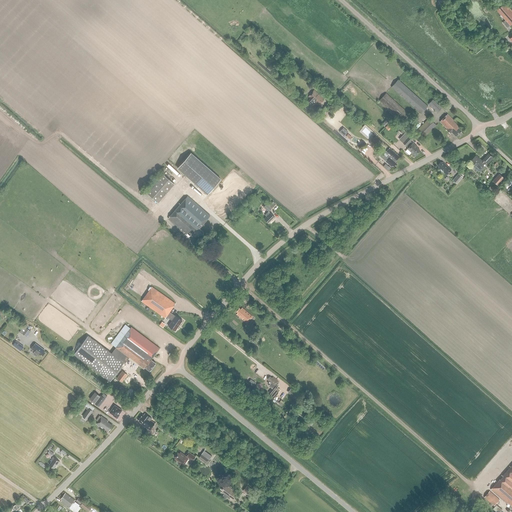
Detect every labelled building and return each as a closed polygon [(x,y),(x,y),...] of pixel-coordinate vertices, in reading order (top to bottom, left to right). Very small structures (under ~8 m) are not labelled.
[(503,3),(496,11),(510,26),(511,23),(511,9),(509,6),(507,7),(503,3)] [(391,87),(421,114),(428,106),(398,80),(391,87)] [(318,106),(317,108),(314,105),(316,104),(318,105),(319,104),(320,105),(324,101),(322,100),(323,98),(314,90),(308,97),(309,98),(303,105),(317,117),(322,110),(318,106)] [(379,101),(409,127),(415,120),(386,93),(379,101)] [(433,100),(429,105),(438,113),(442,109),(433,100)] [(453,119),(447,113),(439,121),(447,129),(446,129),(450,133),(451,132),(455,137),(461,131),(459,128),(458,127),(452,120),(453,119)] [(429,118),(415,133),(418,137),(418,136),(422,140),(436,125),(431,120),(429,118)] [(410,142),(413,139),(414,138),(406,131),(399,139),(408,148),(407,149),(415,156),(420,151),(415,147),(416,146),(413,143),(412,144),(410,142)] [(374,137),(370,141),(377,147),(381,143),(374,137)] [(395,162),(399,157),(389,148),(386,152),(384,151),(379,156),(391,167),(393,166),(394,167),(397,164),(395,162)] [(221,179),(191,153),(178,168),(208,194),(221,179)] [(484,167),(482,165),(483,164),(482,163),(483,163),(485,165),(486,164),(492,158),(487,154),(481,161),(475,156),(468,162),(472,166),(473,165),(474,166),(473,167),(477,171),(479,172),(480,171),(484,167)] [(451,171),(442,163),(441,163),(440,162),(437,166),(439,167),(438,168),(446,176),(451,171)] [(458,173),(452,180),(457,184),(463,177),(458,173)] [(158,203),(174,184),(162,174),(146,192),(158,203)] [(505,180),(499,174),(493,181),(499,187),(505,180)] [(511,183),(511,178),(504,186),(505,187),(503,188),(506,191),(507,189),(511,183)] [(210,217),(187,197),(167,219),(184,234),(185,233),(187,235),(188,234),(190,236),(191,235),(197,241),(204,233),(199,229),(210,217)] [(264,215),(266,217),(264,219),(269,224),(275,218),(269,212),(268,211),(264,215)] [(144,298),(142,301),(166,318),(166,317),(170,312),(172,308),(175,304),(151,287),(144,298)] [(252,318),(242,309),(240,310),(239,309),(236,312),(237,314),(236,315),(246,324),(252,318)] [(170,312),(166,317),(172,321),(168,327),(175,331),(179,326),(178,326),(182,320),(176,316),(170,312)] [(29,333),(31,331),(24,326),(22,328),(19,332),(21,333),(26,337),(29,333)] [(31,349),(34,351),(33,353),(33,354),(36,356),(37,355),(38,354),(40,356),(41,355),(42,356),(45,353),(44,352),(44,351),(36,344),(31,349)] [(152,359),(142,351),(133,362),(137,366),(138,365),(144,369),(145,368),(150,372),(156,363),(151,360),(152,359)] [(122,382),(127,375),(122,371),(117,378),(122,382)] [(269,377),(267,380),(269,381),(267,383),(270,385),(269,386),(272,389),(272,388),(275,391),(278,388),(274,385),(277,381),(272,377),(271,378),(269,377)] [(121,386),(118,390),(124,395),(127,391),(121,386)] [(272,389),(268,393),(274,398),(276,396),(278,393),(275,391),(272,388),(272,389)] [(295,390),(292,394),(297,399),(295,401),(300,405),(305,399),(295,390)] [(105,399),(101,395),(94,403),(99,407),(105,399)] [(117,419),(119,415),(122,411),(114,405),(109,413),(113,416),(117,419)] [(88,408),(82,417),(86,420),(92,411),(88,408)] [(102,416),(101,417),(99,416),(96,420),(98,421),(96,424),(101,428),(102,427),(108,431),(112,426),(107,422),(108,421),(102,416)] [(142,425),(147,429),(146,431),(151,435),(154,432),(154,427),(153,426),(154,424),(149,420),(149,419),(146,417),(146,418),(142,416),(138,421),(142,424),(142,425)] [(179,454),(177,453),(174,457),(176,458),(175,459),(183,466),(188,459),(192,462),(195,457),(188,452),(185,456),(180,452),(179,454)] [(201,454),(198,458),(206,464),(209,460),(201,454)] [(49,465),(54,469),(59,462),(53,457),(52,460),(53,460),(49,465)] [(510,507),(510,508),(511,509),(511,507),(511,465),(491,490),(507,505),(508,503),(511,506),(510,507)] [(237,494),(226,486),(225,487),(224,486),(221,490),(222,491),(221,493),(224,494),(222,496),(222,497),(224,499),(226,499),(227,497),(232,501),(237,494)] [(253,491),(246,486),(243,490),(249,496),(252,492),(253,491)] [(485,496),(484,498),(494,506),(500,500),(489,491),(485,496)] [(60,502),(69,508),(74,501),(65,494),(61,499),(62,500),(60,502)] [(29,502),(25,497),(25,498),(23,496),(21,498),(27,504),(29,502)] [(22,511),(20,509),(21,508),(20,507),(25,503),(21,499),(16,503),(17,503),(9,510),(10,511),(11,510),(12,511),(14,510),(15,511),(6,511),(5,511),(22,511)] [(80,505),(80,506),(87,511),(92,507),(84,501),(83,502),(80,505)]
